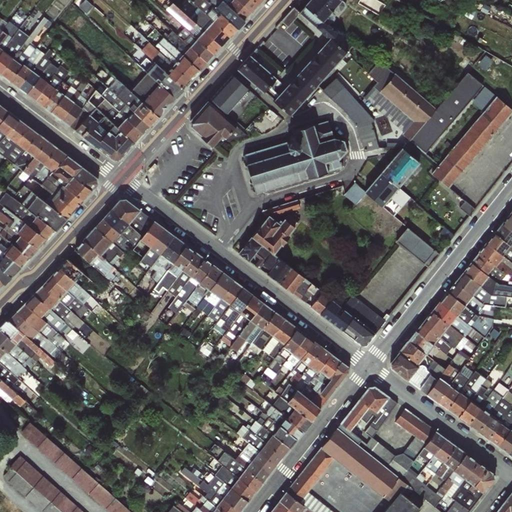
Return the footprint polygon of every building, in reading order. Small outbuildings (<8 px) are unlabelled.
[(84,0),(81,0),(76,7),(81,11),(88,3),(84,0)] [(204,16),(197,10),(191,17),(173,0),(164,0),(163,2),(191,30),(204,16)] [(194,0),(215,18),(221,11),(215,6),(220,0),(194,0)] [(322,22),(341,0),(340,0),(308,0),(304,5),(305,6),(322,22)] [(330,37),(337,44),(343,37),(324,20),(322,22),(305,6),(299,13),(329,39),(330,37)] [(23,64),(35,49),(29,44),(48,19),(43,16),(29,35),(12,58),(22,65),(23,64)] [(12,36),(18,29),(8,21),(7,23),(0,32),(0,48),(2,50),(12,36)] [(12,58),(29,35),(18,29),(12,36),(2,50),(12,58)] [(337,44),(330,37),(329,39),(281,92),(273,100),(290,115),(347,52),(337,44)] [(352,45),(343,37),(337,44),(347,52),(352,45)] [(151,40),(143,48),(153,57),(161,50),(151,40)] [(31,70),(44,54),(36,47),(35,49),(23,64),(31,70)] [(39,76),(46,68),(57,55),(49,48),(44,54),(31,70),(39,76)] [(0,73),(12,58),(2,50),(0,53),(0,73)] [(237,69),(262,91),(263,92),(271,83),(275,78),(250,55),(237,69)] [(63,95),(78,75),(71,68),(68,71),(60,65),(64,61),(59,57),(49,71),(46,68),(39,76),(47,82),(55,88),(63,95)] [(147,72),(155,63),(148,57),(139,65),(147,72)] [(22,65),(12,58),(0,73),(10,82),(22,65)] [(483,82),(469,70),(439,107),(380,59),(369,72),(378,80),(364,97),(427,149),(483,82)] [(147,72),(159,84),(175,97),(183,88),(165,73),(155,63),(147,72)] [(23,64),(22,65),(10,82),(18,88),(31,70),(23,64)] [(262,91),(237,69),(232,75),(248,90),(227,113),(235,121),(262,91)] [(39,76),(31,70),(18,88),(26,94),(39,76)] [(147,72),(131,91),(142,101),(159,84),(147,72)] [(107,87),(114,94),(133,111),(142,101),(131,91),(112,74),(103,84),(107,87)] [(232,75),(231,74),(210,98),(227,113),(248,90),(232,75)] [(80,94),(88,83),(78,75),(63,95),(74,102),(80,94)] [(47,82),(39,76),(26,94),(34,100),(47,82)] [(369,126),(377,118),(336,77),(322,91),(376,145),(382,139),(369,126)] [(55,88),(47,82),(34,100),(42,106),(55,88)] [(80,94),(87,100),(95,89),(88,83),(80,94)] [(271,83),(263,92),(273,100),(281,92),(271,83)] [(159,84),(142,101),(158,116),(161,113),(161,112),(162,111),(162,110),(162,109),(161,109),(161,108),(167,102),(168,102),(169,102),(170,102),(170,101),(171,101),(175,97),(159,84)] [(433,172),(451,187),(511,110),(511,104),(487,85),(474,101),(484,108),(433,172)] [(107,87),(101,95),(126,119),(133,111),(114,94),(107,87)] [(63,95),(55,88),(42,106),(50,112),(63,95)] [(87,100),(82,108),(69,125),(75,130),(89,114),(95,108),(105,116),(113,125),(117,128),(126,119),(101,95),(95,89),(87,100)] [(82,108),(87,100),(80,94),(74,102),(82,108)] [(74,102),(63,95),(50,112),(60,120),(74,102)] [(227,113),(210,98),(208,101),(233,123),(235,121),(227,113)] [(259,100),(256,104),(263,110),(266,107),(259,100)] [(133,111),(149,126),(158,116),(142,101),(133,111)] [(233,123),(208,101),(190,121),(190,128),(212,147),(221,137),(224,139),(236,126),(233,123)] [(82,108),(74,102),(60,120),(68,126),(69,125),(82,108)] [(0,122),(8,112),(0,105),(0,122)] [(126,119),(143,133),(149,126),(133,111),(126,119)] [(0,129),(6,134),(19,120),(8,112),(0,122),(0,129)] [(89,114),(75,130),(74,131),(113,159),(120,159),(134,142),(120,131),(115,136),(108,130),(103,136),(94,129),(99,123),(89,114)] [(113,125),(105,116),(99,123),(94,129),(103,136),(108,130),(113,125)] [(143,133),(126,119),(117,128),(120,131),(134,142),(143,133)] [(15,143),(28,127),(19,120),(6,134),(5,135),(15,143)] [(342,167),(339,158),(347,150),(344,140),(333,137),(328,120),(293,130),(295,139),(244,154),(255,193),(342,167)] [(117,128),(113,125),(108,130),(115,136),(120,131),(117,128)] [(226,141),(246,134),(236,126),(224,139),(226,141)] [(24,149),(38,134),(28,127),(15,143),(24,149)] [(34,157),(47,141),(38,134),(24,149),(34,157)] [(15,143),(5,135),(0,140),(0,153),(4,156),(15,143)] [(44,164),(56,148),(47,141),(34,157),(44,164)] [(24,149),(15,143),(4,156),(13,163),(24,149)] [(403,146),(366,190),(396,215),(412,195),(401,186),(422,161),(403,146)] [(53,171),(67,156),(56,148),(44,164),(53,171)] [(24,149),(13,163),(22,170),(34,157),(24,149)] [(73,176),(81,167),(67,156),(53,171),(52,172),(66,183),(73,176)] [(34,157),(22,170),(29,176),(30,177),(32,178),(44,164),(34,157)] [(44,164),(32,178),(39,183),(41,185),(47,178),(52,172),(53,171),(44,164)] [(96,178),(81,167),(73,176),(91,190),(97,184),(96,178)] [(66,183),(52,172),(47,178),(41,185),(55,195),(62,185),(63,186),(66,183)] [(463,172),(451,185),(474,205),(480,198),(475,194),(480,187),(463,172)] [(82,201),(91,190),(73,176),(66,183),(63,186),(82,201)] [(32,178),(30,177),(23,185),(29,190),(32,192),(39,183),(32,178)] [(359,202),(367,189),(355,182),(347,195),(359,202)] [(55,195),(41,185),(39,183),(32,192),(36,195),(48,204),(55,195)] [(18,191),(27,199),(32,192),(29,190),(23,185),(18,191)] [(82,201),(63,186),(62,185),(55,195),(48,204),(67,218),(82,201)] [(0,203),(3,206),(25,222),(29,226),(36,216),(26,208),(22,205),(5,192),(0,199),(0,203)] [(26,208),(36,195),(32,192),(27,199),(22,205),(26,208)] [(55,230),(67,218),(48,204),(36,195),(26,208),(36,216),(55,230)] [(131,222),(140,211),(125,199),(119,200),(113,206),(131,222)] [(267,214),(239,252),(366,345),(386,318),(353,294),(345,305),(332,296),(326,298),(324,288),(276,253),(301,220),(291,212),(293,209),(302,207),(300,199),(266,208),(267,214)] [(462,207),(471,213),(476,206),(466,200),(462,207)] [(25,222),(3,206),(0,211),(0,219),(6,224),(17,232),(25,222)] [(131,222),(113,206),(103,218),(121,233),(131,222)] [(153,221),(140,211),(131,222),(142,236),(153,221)] [(55,230),(36,216),(29,226),(47,240),(55,230)] [(121,233),(103,218),(95,226),(113,242),(121,233)] [(154,220),(153,221),(142,236),(140,239),(141,240),(150,247),(164,228),(154,220)] [(47,240),(29,226),(25,222),(17,232),(20,235),(38,249),(47,240)] [(135,247),(141,240),(140,239),(142,236),(131,222),(121,233),(131,244),(133,246),(135,247)] [(17,232),(6,224),(3,228),(0,226),(0,233),(14,243),(20,235),(17,232)] [(409,225),(397,239),(426,264),(438,250),(409,225)] [(113,242),(95,226),(83,240),(98,254),(100,256),(113,242)] [(174,236),(164,228),(150,247),(160,254),(174,236)] [(14,243),(0,233),(0,249),(5,254),(14,243)] [(131,244),(121,233),(113,242),(125,255),(133,246),(131,244)] [(38,249),(20,235),(14,243),(30,258),(38,249)] [(98,254),(83,240),(75,249),(90,263),(98,254)] [(141,240),(135,247),(145,254),(150,247),(141,240)] [(129,259),(125,255),(113,242),(100,256),(111,266),(116,261),(122,266),(129,259)] [(30,258),(14,243),(5,254),(21,267),(30,258)] [(152,264),(160,254),(150,247),(145,254),(139,262),(135,258),(132,261),(142,270),(148,261),(152,264)] [(21,267),(5,254),(0,259),(0,267),(11,277),(21,267)] [(111,266),(100,256),(98,254),(90,263),(105,277),(110,281),(115,276),(110,271),(114,267),(111,266)] [(82,273),(66,259),(58,268),(74,281),(82,273)] [(11,277),(0,267),(0,280),(4,284),(11,277)] [(74,281),(58,268),(50,277),(67,290),(74,281)] [(89,279),(82,273),(74,281),(83,289),(90,296),(98,287),(89,279)] [(511,304),(511,274),(510,284),(496,282),(495,295),(504,295),(504,303),(511,304)] [(67,290),(50,277),(42,286),(58,300),(67,290)] [(83,289),(74,281),(67,290),(82,305),(87,299),(97,308),(100,305),(90,296),(83,289)] [(58,300),(42,286),(34,294),(49,309),(50,309),(58,300)] [(206,294),(197,288),(189,297),(198,304),(206,294)] [(82,305),(67,290),(58,300),(71,312),(79,319),(87,309),(82,305)] [(49,309),(34,294),(25,303),(41,317),(49,309)] [(215,316),(221,302),(205,295),(199,308),(215,316)] [(71,312),(58,300),(50,309),(62,320),(65,317),(78,328),(83,322),(79,319),(71,312)] [(41,317),(25,303),(16,312),(39,331),(47,323),(41,317)] [(62,320),(50,309),(49,309),(41,317),(47,323),(59,335),(63,331),(67,334),(72,329),(62,320)] [(39,331),(16,312),(8,320),(24,334),(30,340),(39,331)] [(476,312),(469,324),(485,333),(492,321),(476,312)] [(24,334),(8,320),(5,320),(0,325),(0,329),(15,344),(24,334)] [(250,320),(232,344),(243,353),(261,329),(250,320)] [(59,335),(47,323),(39,331),(55,346),(61,352),(69,344),(64,339),(59,335)] [(7,353),(15,344),(0,329),(0,346),(5,351),(7,353)] [(61,352),(55,346),(39,331),(30,340),(53,360),(61,352)] [(54,361),(53,360),(30,340),(24,334),(15,344),(36,362),(39,358),(48,367),(54,361)] [(36,362),(15,344),(7,353),(21,365),(24,362),(31,368),(36,362)] [(21,365),(7,353),(5,351),(0,356),(0,363),(18,379),(26,370),(21,365)] [(407,379),(419,366),(399,351),(391,361),(391,367),(407,380),(407,379)] [(426,393),(444,369),(433,360),(426,370),(425,366),(424,366),(421,365),(419,366),(407,379),(426,393)] [(347,366),(341,361),(320,392),(327,398),(348,372),(347,366)] [(18,379),(0,363),(0,378),(1,379),(3,382),(7,378),(13,383),(18,379)] [(459,371),(437,401),(447,408),(467,380),(465,378),(470,368),(464,364),(459,371)] [(437,401),(459,371),(449,365),(444,369),(426,393),(437,401)] [(467,380),(447,408),(458,416),(486,379),(489,374),(483,369),(479,374),(475,371),(467,380)] [(3,382),(1,379),(0,379),(0,394),(8,403),(11,399),(19,407),(25,401),(20,397),(3,382)] [(486,379),(458,416),(468,424),(493,390),(489,387),(492,383),(486,379)] [(370,382),(343,423),(353,429),(362,415),(371,421),(365,430),(373,436),(387,415),(380,410),(390,396),(370,382)] [(493,390),(468,424),(478,431),(508,391),(499,382),(493,390)] [(296,390),(287,401),(310,420),(320,408),(296,390)] [(511,393),(508,391),(478,431),(488,438),(510,410),(511,406),(511,393)] [(303,430),(310,420),(287,401),(280,396),(276,400),(272,397),(268,393),(264,399),(271,404),(287,418),(303,430)] [(285,418),(287,418),(271,404),(264,413),(279,426),(280,424),(297,438),(301,432),(285,418)] [(511,410),(510,410),(488,438),(498,445),(511,426),(511,410)] [(262,411),(255,421),(290,448),(296,439),(279,426),(264,413),(262,411)] [(283,455),(290,448),(255,421),(249,429),(283,455)] [(276,464),(283,455),(249,429),(243,424),(236,433),(248,442),(276,464)] [(511,426),(498,445),(508,453),(511,447),(511,426)] [(398,477),(337,428),(322,447),(293,483),(306,493),(334,459),(382,496),(398,477)] [(269,473),(276,464),(248,442),(241,451),(269,473)] [(262,482),(269,473),(241,451),(235,459),(262,482)] [(468,451),(455,468),(485,492),(498,475),(468,451)] [(255,491),(262,482),(235,459),(227,453),(220,462),(223,464),(255,491)] [(3,475),(45,511),(88,511),(21,454),(3,475)] [(248,500),(255,491),(223,464),(215,475),(248,500)] [(223,511),(237,511),(239,511),(208,484),(184,466),(180,471),(207,493),(205,497),(223,511)] [(462,478),(454,472),(440,491),(448,497),(462,478)] [(239,511),(248,500),(215,475),(208,484),(239,511)] [(408,485),(403,490),(422,508),(417,511),(426,511),(432,507),(408,485)] [(312,511),(287,491),(279,500),(294,511),(312,511)] [(415,511),(419,507),(399,491),(382,511),(415,511)] [(467,511),(476,495),(469,491),(463,503),(455,499),(448,511),(467,511)] [(203,511),(223,511),(205,497),(202,495),(199,499),(190,492),(185,497),(195,506),(203,511)] [(509,511),(511,511),(511,492),(496,511),(509,511),(510,511),(509,511)] [(294,511),(279,500),(273,508),(277,511),(294,511)] [(182,511),(203,511),(195,506),(191,511),(178,502),(175,506),(182,511)]
